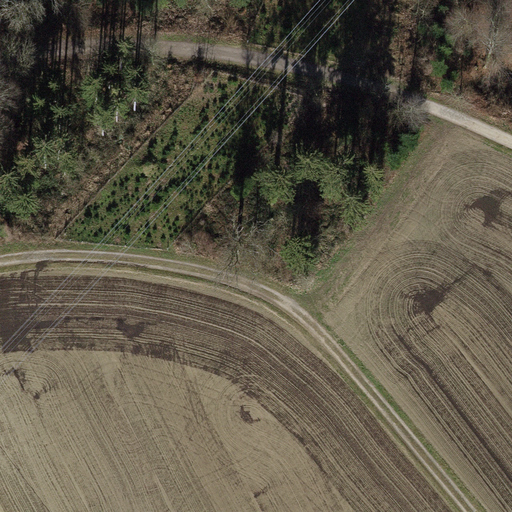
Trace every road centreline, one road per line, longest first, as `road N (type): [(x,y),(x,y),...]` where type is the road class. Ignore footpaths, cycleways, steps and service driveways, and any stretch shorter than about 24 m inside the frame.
road 1 (track): [(468,511),(302,311),(246,281),(160,256),(37,252),(0,259)]
road 2 (track): [(0,50),(95,31),(220,45),(361,79),(511,141)]
